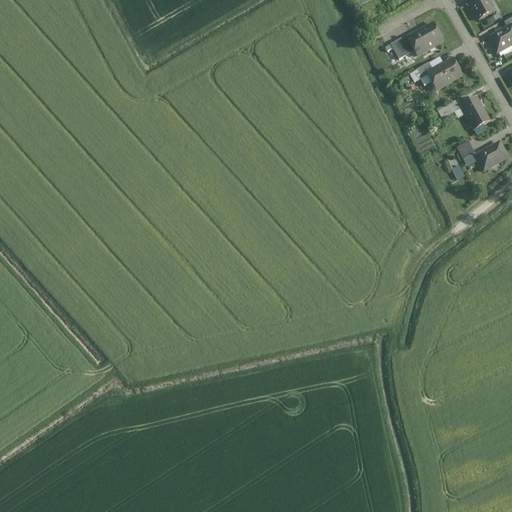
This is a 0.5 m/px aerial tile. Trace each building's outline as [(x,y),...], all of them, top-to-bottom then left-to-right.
[(470,5),(479,23),(496,15),(487,0),(488,0),(476,0),(477,1),(470,5)] [(407,37),(420,59),(446,45),(433,23),(407,37)] [(511,28),(489,42),(499,59),(511,50),(511,28)] [(428,74),(438,93),(464,79),(453,60),(428,74)] [(493,122),(479,97),(461,107),(475,132),(493,122)] [(487,175),(511,159),(500,141),(476,157),(487,175)] [(454,171),(459,182),(468,177),(462,166),(454,171)]
